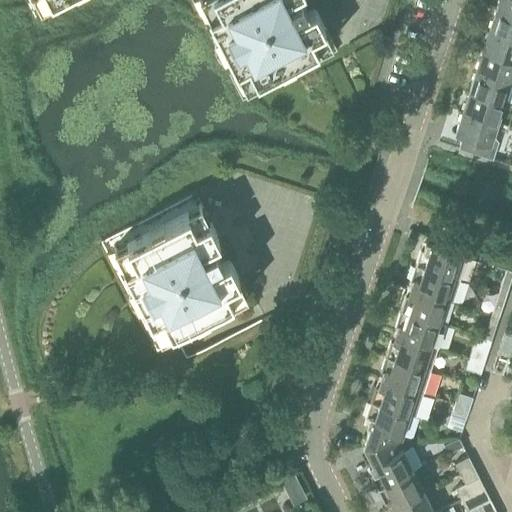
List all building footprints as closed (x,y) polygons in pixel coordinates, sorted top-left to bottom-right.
[(27,0),(36,17),(68,0),(27,0)] [(192,0),(242,97),(337,49),(314,4),(319,2),(318,0),(192,0)] [(511,0),(497,0),(495,7),(511,11),(511,0)] [(511,11),(495,7),(489,27),(511,34),(511,11)] [(511,34),(489,27),(482,47),(511,57),(511,34)] [(511,57),(482,47),(475,68),(509,79),(511,80),(511,57)] [(509,79),(475,68),(468,88),(503,100),(509,79)] [(503,100),(468,88),(462,109),(496,120),(503,100)] [(496,120),(462,109),(455,131),(462,133),(458,146),(492,157),(497,143),(489,141),(496,120)] [(261,319),(261,318),(253,303),(229,255),(234,253),(229,243),(223,232),(218,234),(195,190),(100,238),(156,348),(177,338),(186,357),(261,319)] [(420,246),(415,262),(460,278),(468,253),(425,239),(423,247),(420,246)] [(452,275),(415,262),(410,278),(412,278),(410,286),(445,297),(453,300),(460,278),(459,277),(452,275)] [(498,289),(506,292),(511,272),(511,268),(506,266),(498,289)] [(400,308),(438,320),(445,297),(410,286),(408,293),(405,292),(400,308)] [(491,312),(498,315),(506,292),(498,289),(491,312)] [(400,308),(395,323),(398,324),(395,331),(430,342),(438,345),(445,323),(438,320),(400,308)] [(483,335),(491,337),(498,315),(491,312),(483,335)] [(511,330),(504,328),(495,355),(507,359),(503,372),(511,375),(511,355),(509,354),(511,345),(511,330)] [(390,338),(385,353),(430,368),(438,345),(430,342),(395,331),(393,339),(390,338)] [(491,337),(483,335),(476,358),(483,360),(491,337)] [(385,353),(380,369),(383,370),(380,377),(415,389),(423,392),(430,368),(385,353)] [(483,360),(476,358),(469,355),(465,366),(480,371),(483,360)] [(415,389),(380,377),(378,384),(375,383),(370,399),(408,411),(416,414),(423,392),(415,389)] [(454,401),(468,406),(472,395),(457,390),(454,401)] [(408,411),(370,399),(365,414),(368,415),(365,423),(368,424),(362,444),(398,441),(408,411)] [(468,406),(454,401),(450,412),(465,417),(468,406)] [(377,487),(412,469),(398,441),(362,444),(371,462),(368,463),(372,471),(369,472),(377,487)] [(459,472),(473,465),(468,454),(454,461),(459,472)] [(461,498),(484,486),(473,465),(459,472),(464,481),(455,486),(461,498)] [(412,469),(377,487),(384,501),(387,500),(390,507),(423,490),(412,469)] [(289,471),(279,476),(283,486),(296,479),(292,471),(291,470),(289,471)] [(484,486),(461,498),(467,510),(476,505),(479,511),(486,511),(495,509),(484,486)] [(430,511),(434,511),(423,490),(390,507),(392,511),(430,511)]
